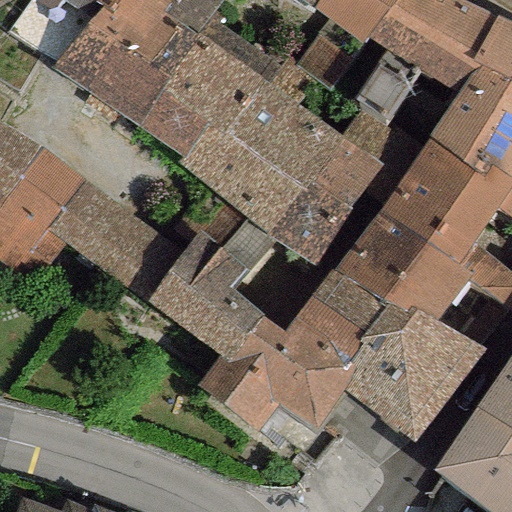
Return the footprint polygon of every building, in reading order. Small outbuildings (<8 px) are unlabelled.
[(91,0),(102,6),(50,70),(133,127),(206,17),(219,0),(91,0)] [(316,0),(298,0),(311,8),(316,0)] [(316,0),(311,8),(359,45),(365,35),(395,0),(316,0)] [(472,61),(495,17),(457,0),(395,0),(365,35),(456,95),(478,66),(472,61)] [(511,0),(487,0),(511,12),(511,0)] [(133,127),(182,160),(226,100),(245,114),(281,67),(206,17),(133,127)] [(511,25),(495,17),(472,61),(478,66),(456,95),(425,138),(483,177),(490,166),(511,180),(511,220),(511,221),(511,25)] [(287,58),(281,67),(245,114),(226,100),(182,160),(177,166),(224,201),(275,239),(325,277),(331,270),(375,211),(417,155),(287,58)] [(82,181),(0,126),(0,263),(30,283),(64,243),(46,230),(82,181)] [(375,211),(457,265),(470,245),(494,209),(511,221),(511,220),(511,180),(490,166),(483,177),(425,138),(417,155),(375,211)] [(182,253),(82,181),(46,230),(64,243),(146,302),(182,253)] [(275,239),(224,201),(182,253),(146,302),(218,357),(224,365),(262,318),(231,287),(275,239)] [(457,265),(375,211),(331,270),(384,303),(403,316),(411,305),(435,321),(467,280),(508,314),(511,307),(511,275),(470,245),(457,265)] [(316,429),(341,393),(370,350),(358,341),(384,303),(331,270),(325,277),(279,331),(262,318),(224,365),(218,357),(198,383),(255,432),(276,405),(316,429)] [(403,316),(384,303),(358,341),(370,350),(341,393),(413,443),(480,352),(435,321),(411,305),(403,316)] [(511,511),(511,350),(476,403),(431,470),(486,511),(511,511)] [(88,510),(63,501),(58,511),(56,511),(20,498),(14,511),(104,511),(89,506),(88,510)]
